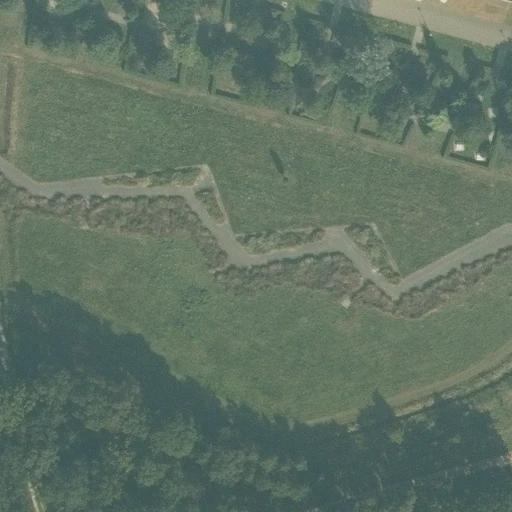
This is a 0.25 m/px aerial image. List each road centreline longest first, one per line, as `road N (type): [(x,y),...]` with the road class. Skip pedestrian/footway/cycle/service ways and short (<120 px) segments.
road 1 (unknown): [(511,256),(425,300),(379,251),(271,267),(218,197),(92,199),(42,189),(0,152)]
road 2 (track): [(285,511),(0,371)]
road 3 (track): [(324,511),(511,460)]
road 4 (unclassified): [(511,41),(358,0)]
road 5 (track): [(39,511),(0,380)]
